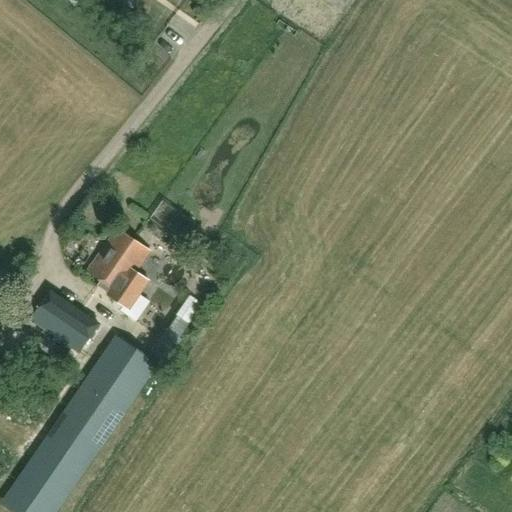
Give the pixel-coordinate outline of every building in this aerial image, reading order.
[(199,16),(203,10),(197,5),(193,12),(199,16)] [(135,273),(150,251),(116,228),(87,270),(113,288),(108,294),(130,309),(148,282),(135,273)] [(31,320),(84,356),(104,328),(51,292),(31,320)] [(68,410),(109,438),(159,363),(118,336),(68,410)] [(33,511),(58,511),(109,438),(68,410),(10,496),(33,511)]
